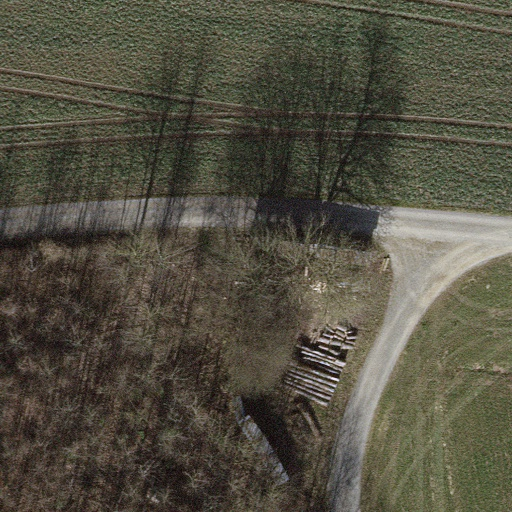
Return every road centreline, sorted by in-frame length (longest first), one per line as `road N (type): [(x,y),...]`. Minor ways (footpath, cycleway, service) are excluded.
road 1 (track): [(511,234),(191,214),(0,229)]
road 2 (track): [(347,511),(348,461),(391,346),(448,229)]
